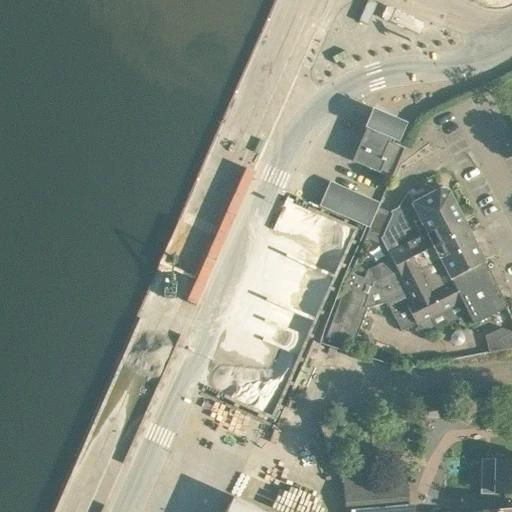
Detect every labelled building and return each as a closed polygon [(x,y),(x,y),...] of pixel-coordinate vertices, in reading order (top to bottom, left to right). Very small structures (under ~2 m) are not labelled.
[(405,125),(372,111),(364,128),(366,129),(351,162),(390,179),(403,150),(391,145),(393,140),(398,142),(405,125)] [(369,228),(377,209),(379,206),(329,184),(319,206),(369,228)] [(381,240),(389,255),(405,247),(411,259),(466,231),(448,195),(448,193),(447,192),(446,192),(445,192),(441,191),(441,190),(440,190),(439,190),(437,192),(412,205),(411,203),(396,211),(397,212),(392,215),(377,209),(369,228),(366,234),(381,241),(381,240)] [(401,332),(415,325),(425,335),(468,313),(474,325),(506,309),(494,285),(466,231),(411,259),(405,247),(389,255),(390,259),(369,270),(365,281),(349,274),(325,338),(351,348),(365,311),(387,305),(401,332)] [(511,334),(498,341),(503,351),(511,349),(511,334)] [(511,461),(494,461),(493,495),(511,495),(511,461)] [(345,511),(405,511),(402,476),(343,481),(345,511)] [(263,511),(232,498),(225,511),(263,511)]
